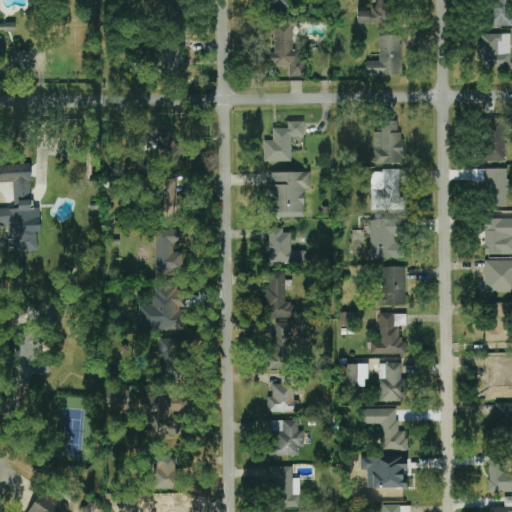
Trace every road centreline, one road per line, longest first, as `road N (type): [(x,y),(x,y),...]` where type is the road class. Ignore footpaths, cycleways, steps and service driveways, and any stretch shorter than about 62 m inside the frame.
road 1 (residential): [(232,511),(224,0)]
road 2 (residential): [(450,511),(442,0)]
road 3 (residential): [(511,95),(0,103)]
